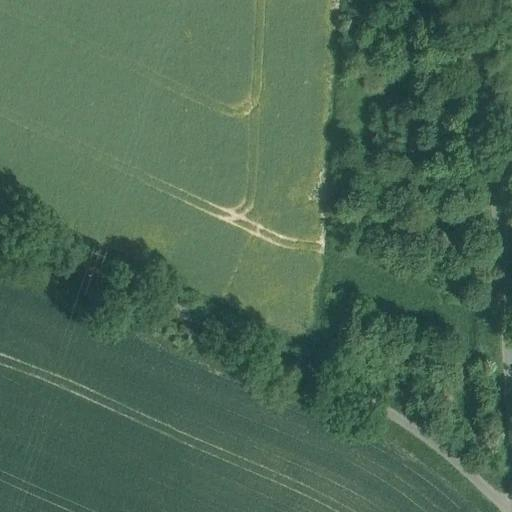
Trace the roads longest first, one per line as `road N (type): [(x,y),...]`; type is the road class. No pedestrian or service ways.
road 1 (unclassified): [(0,240),(122,284),(379,406),(511,511)]
road 2 (unclassified): [(457,0),(495,189),(511,393)]
